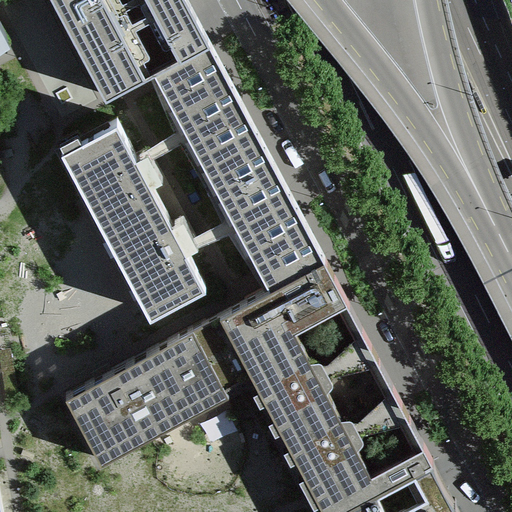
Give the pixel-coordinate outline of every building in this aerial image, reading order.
[(176,16),(193,7),(189,0),(55,0),(66,20),(82,48),(89,63),(176,16)] [(145,68),(259,281),(315,252),(303,228),(215,65),(202,39),(173,54),(145,68)] [(128,151),(108,115),(53,144),(140,310),(195,280),(176,244),(187,238),(181,225),(174,212),(162,218),(142,178),(154,171),(146,158),(139,145),(128,151)] [(224,309),(255,369),(329,510),(433,455),(429,448),(425,440),(373,467),(298,324),(349,298),(337,276),(326,254),(224,309)] [(172,336),(67,390),(101,457),(231,389),(228,383),(255,369),(224,309),(172,336)] [(463,511),(445,477),(433,455),(328,511),(463,511)]
